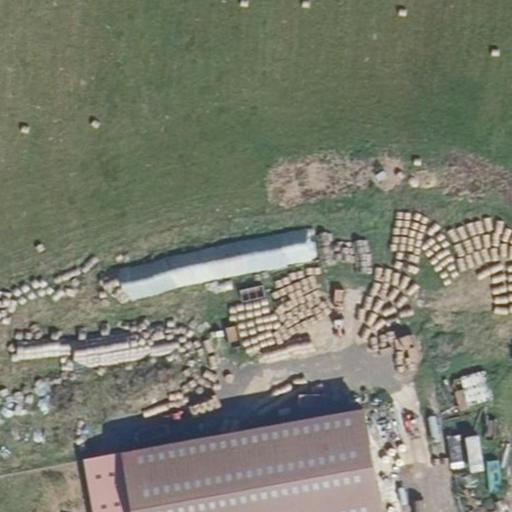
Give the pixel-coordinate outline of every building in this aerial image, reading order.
[(490,238),(490,225),(467,224),(466,237),(490,238)] [(117,297),(283,260),(276,229),(89,271),(95,298),(117,293),(117,297)] [(470,259),(489,252),(485,241),(466,248),(470,259)] [(511,264),(479,266),(480,295),(511,293),(511,264)] [(287,332),(367,346),(372,315),(293,301),(287,332)] [(0,383),(183,348),(177,319),(0,353),(0,383)] [(454,379),(461,408),(489,400),(482,372),(454,379)] [(511,377),(498,379),(503,424),(511,423),(511,377)] [(380,511),(362,409),(84,460),(93,511),(380,511)] [(479,433),(465,435),(471,472),(485,470),(479,433)] [(486,460),(490,491),(502,490),(499,459),(486,460)]
